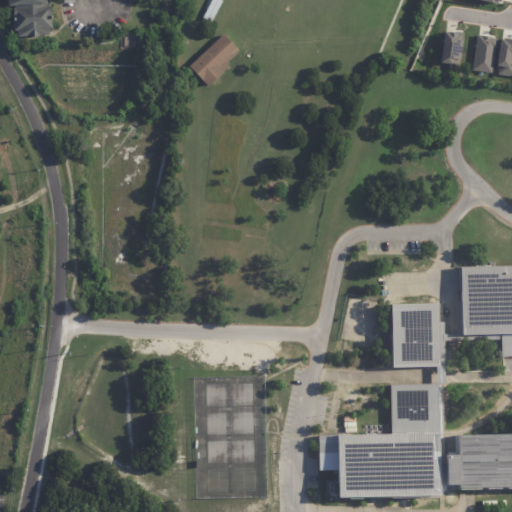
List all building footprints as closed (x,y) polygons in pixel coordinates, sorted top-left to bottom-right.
[(46,0),(47,2),(49,2),(49,7),(51,6),(53,28),(49,28),(50,35),(40,35),(40,36),(28,37),(28,36),(18,36),(18,30),(14,30),(13,8),(15,8),(15,5),(9,5),(8,0),(46,0)] [(438,62),(443,32),(454,33),(454,32),(462,33),(458,65),(456,65),(455,69),(447,67),(447,63),(438,62)] [(230,67),(208,87),(189,67),(224,34),(240,51),(226,64),(230,67)] [(470,71),(475,35),(489,37),(489,38),(495,39),(490,73),(470,71)] [(497,68),(495,67),(499,39),(502,39),(502,38),(511,38),(511,76),(496,74),(497,68)] [(458,267),(511,265),(511,333),(459,335),(458,267)] [(389,304),(435,303),(437,366),(390,367),(389,304)] [(388,385),(434,384),(437,495),(336,498),(336,470),(317,470),(316,436),(336,435),(389,434),(388,385)] [(511,487),(456,488),(456,485),(444,485),(443,455),(455,455),(455,435),(511,434),(511,487)]
